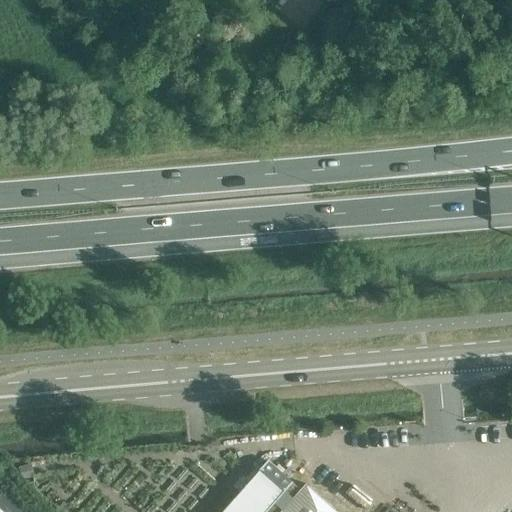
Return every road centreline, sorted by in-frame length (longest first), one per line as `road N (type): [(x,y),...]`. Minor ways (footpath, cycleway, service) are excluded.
road 1 (trunk): [(511,150),(0,198)]
road 2 (trunk): [(0,243),(511,200)]
road 3 (secondary): [(431,360),(0,399)]
